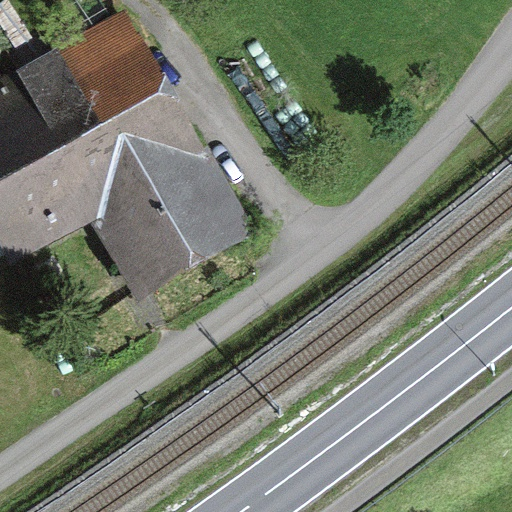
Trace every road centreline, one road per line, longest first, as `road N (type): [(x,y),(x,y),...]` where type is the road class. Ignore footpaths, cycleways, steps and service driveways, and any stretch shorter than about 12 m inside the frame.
road 1 (unclassified): [(511,45),(394,186),(305,267),(0,475)]
road 2 (primary): [(511,303),(237,511)]
road 3 (track): [(305,267),(157,33)]
